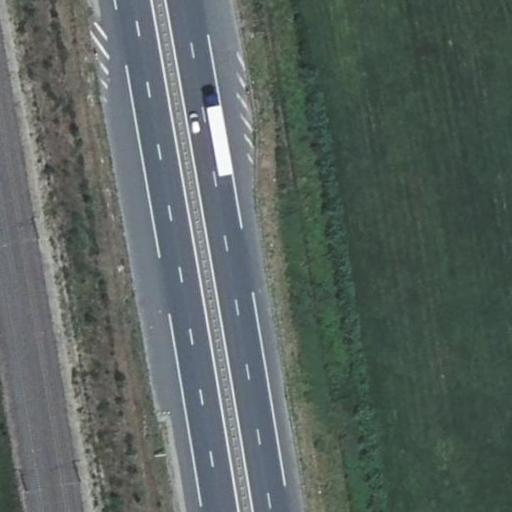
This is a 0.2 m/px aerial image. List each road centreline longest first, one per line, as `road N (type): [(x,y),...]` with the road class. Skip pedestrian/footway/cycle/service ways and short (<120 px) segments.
road 1 (motorway): [(130,0),(219,511)]
road 2 (motorway): [(271,511),(183,0)]
